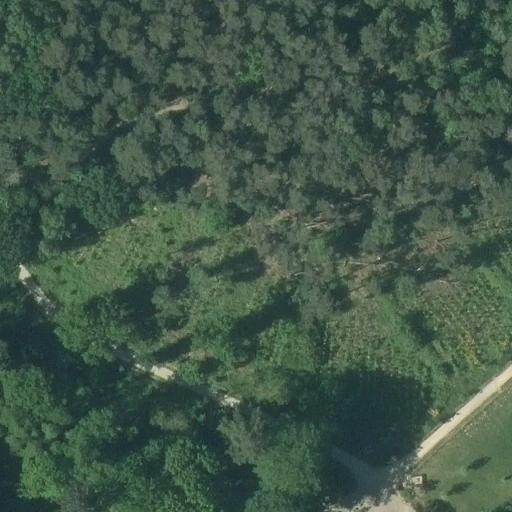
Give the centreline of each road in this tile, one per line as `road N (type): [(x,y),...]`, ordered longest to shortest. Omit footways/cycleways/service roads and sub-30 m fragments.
road 1 (track): [(0,239),(31,295),(68,324),(336,456),(387,490)]
road 2 (track): [(387,490),(511,372)]
